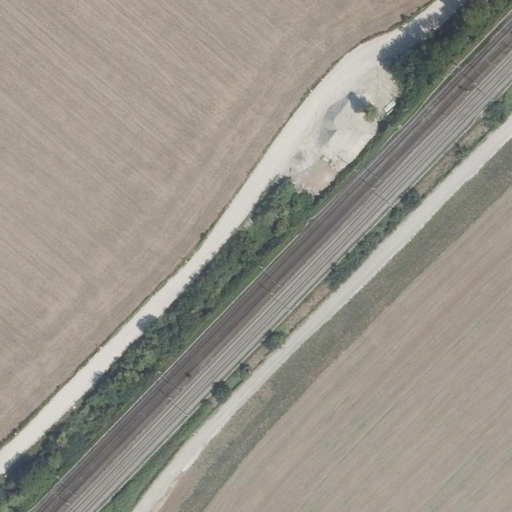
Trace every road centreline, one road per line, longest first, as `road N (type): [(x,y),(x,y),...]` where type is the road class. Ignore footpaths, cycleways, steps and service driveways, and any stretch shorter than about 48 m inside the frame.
road 1 (unclassified): [(450,0),(335,79),(187,273),(0,464)]
road 2 (track): [(144,511),(220,420),(511,123)]
